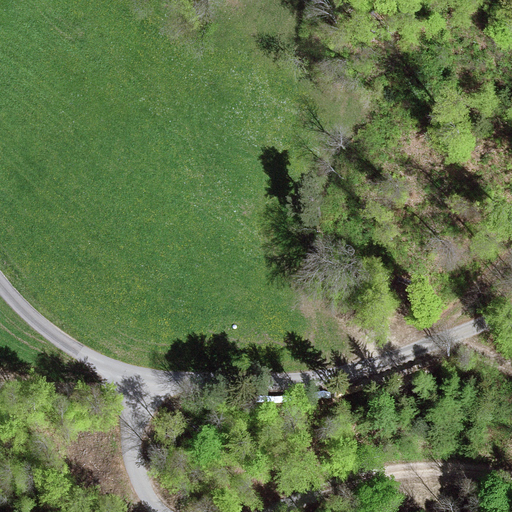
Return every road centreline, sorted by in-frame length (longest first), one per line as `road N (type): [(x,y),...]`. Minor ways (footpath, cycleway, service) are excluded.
road 1 (track): [(511,311),(363,368),(275,380),(151,378)]
road 2 (track): [(511,477),(400,464),(273,511)]
road 3 (track): [(0,281),(76,349),(151,378)]
road 4 (track): [(0,371),(43,385),(95,388),(151,378)]
road 5 (track): [(165,511),(134,456),(134,422),(151,378)]
